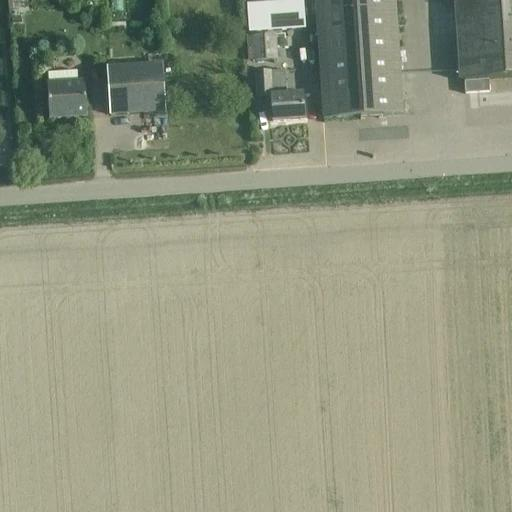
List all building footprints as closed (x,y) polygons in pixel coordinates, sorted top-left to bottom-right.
[(394,0),(314,0),(322,120),(402,115),(394,0)] [(511,0),(453,0),(459,82),(511,78),(511,0)] [(303,1),(246,5),(248,34),(304,30),(303,1)] [(252,37),(254,62),(276,61),(274,35),(252,37)] [(160,65),(107,69),(110,117),(164,113),(160,65)] [(270,98),(272,123),(304,121),(302,95),(286,96),(284,72),(255,74),(257,99),(270,98)] [(84,82),(77,83),(76,73),(47,74),(48,84),(46,85),(49,120),(86,118),(84,82)]
